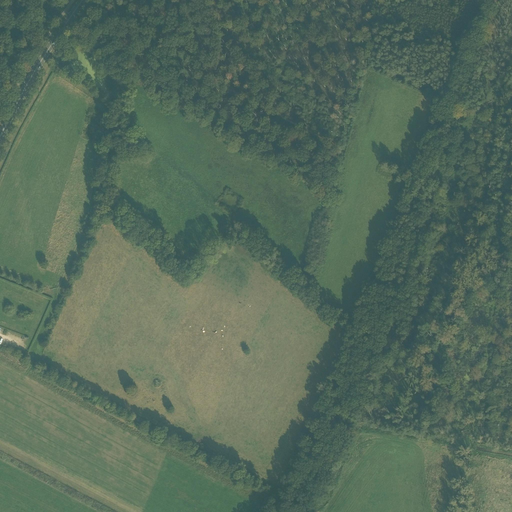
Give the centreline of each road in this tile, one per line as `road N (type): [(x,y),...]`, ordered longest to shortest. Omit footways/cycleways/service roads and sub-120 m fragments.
road 1 (track): [(27,354),(280,488),(291,511)]
road 2 (track): [(43,57),(106,105),(91,203),(109,208)]
road 3 (primary): [(0,137),(82,0)]
